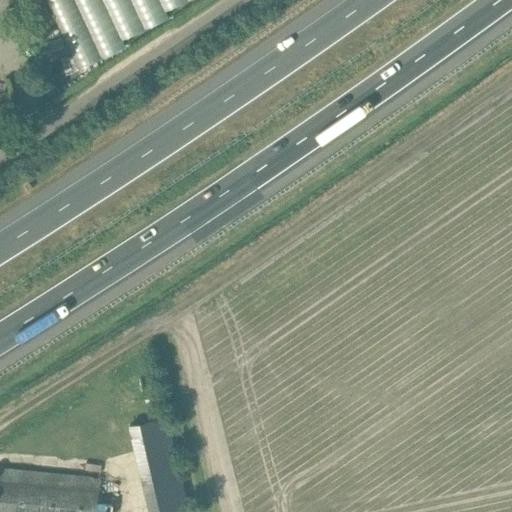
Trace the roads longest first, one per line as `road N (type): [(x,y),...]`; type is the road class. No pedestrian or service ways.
road 1 (motorway): [(0,336),(251,175),(498,0)]
road 2 (motorway): [(367,0),(0,248)]
road 3 (unclassified): [(0,154),(234,0)]
road 4 (unknown): [(0,460),(115,473),(123,486),(119,511)]
